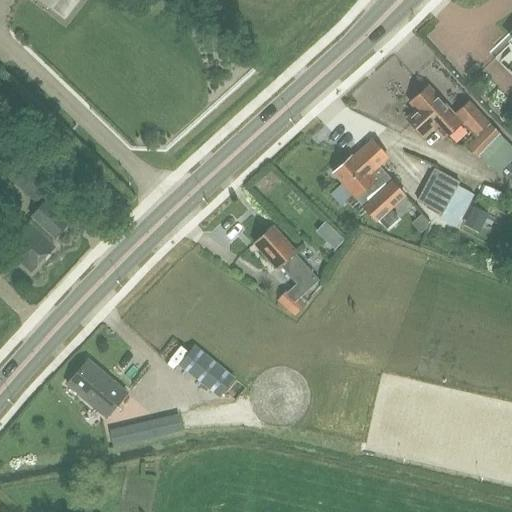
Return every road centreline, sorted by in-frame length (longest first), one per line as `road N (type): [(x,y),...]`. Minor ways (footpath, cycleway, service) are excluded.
road 1 (secondary): [(0,403),(150,243),(413,0)]
road 2 (secondary): [(387,0),(132,237),(0,380)]
